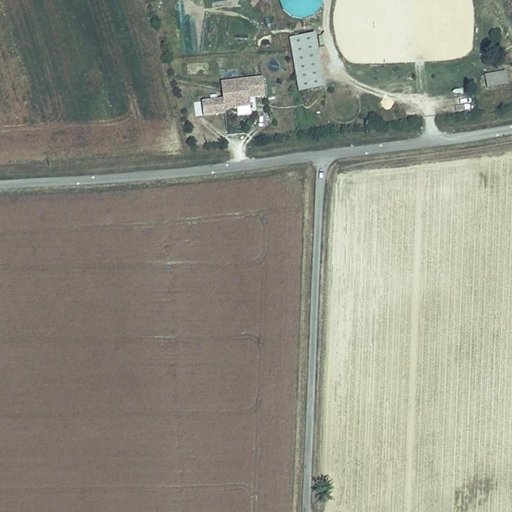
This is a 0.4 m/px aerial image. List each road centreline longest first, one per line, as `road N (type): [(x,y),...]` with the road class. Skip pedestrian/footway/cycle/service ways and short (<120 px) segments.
road 1 (unclassified): [(305,511),(319,155)]
road 2 (unclassified): [(319,155),(0,184)]
road 3 (unclassified): [(511,129),(319,155)]
